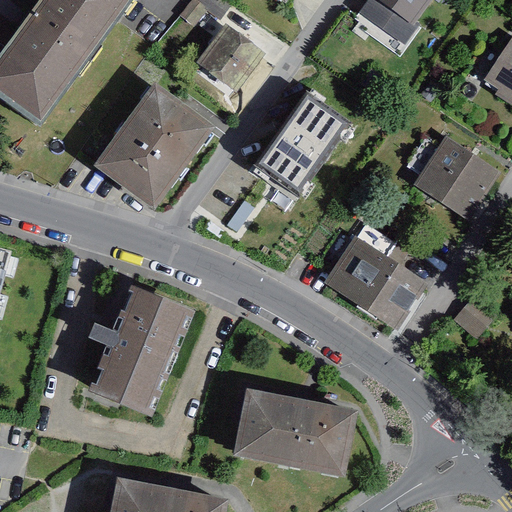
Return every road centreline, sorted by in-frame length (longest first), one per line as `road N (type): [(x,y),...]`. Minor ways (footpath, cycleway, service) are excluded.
road 1 (residential): [(164,248),(339,0)]
road 2 (unclassified): [(393,374),(271,294),(164,248)]
road 3 (residential): [(393,374),(511,190)]
road 4 (unclassified): [(164,248),(0,199)]
